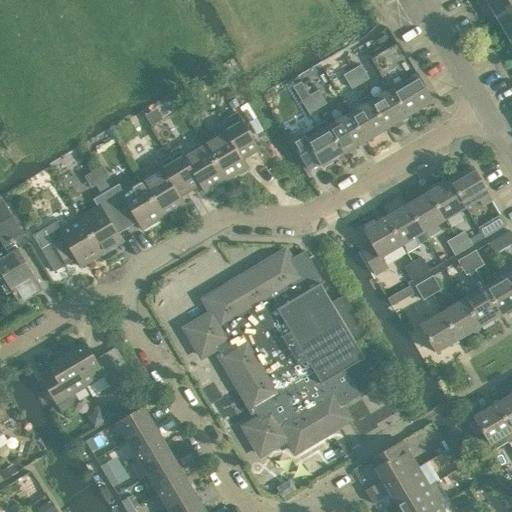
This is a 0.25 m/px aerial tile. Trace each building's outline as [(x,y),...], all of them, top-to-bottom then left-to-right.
[(511,0),(484,0),(495,18),(511,7),(511,0)] [(509,42),(511,40),(511,7),(495,18),(509,42)] [(390,89),(406,116),(430,102),(396,43),(372,58),(387,85),(390,89)] [(352,71),(359,83),(367,79),(360,66),(352,71)] [(359,83),(352,71),(342,76),(349,89),(359,83)] [(300,81),(292,86),(300,100),(307,95),(308,95),(300,81)] [(385,128),(406,116),(390,89),(387,85),(379,90),(381,94),(369,101),(385,128)] [(308,95),(316,108),(324,104),(317,90),(308,95)] [(316,108),(308,95),(298,101),(306,114),(316,108)] [(348,113),(364,141),(385,128),(369,101),(367,96),(358,101),(361,106),(348,113)] [(150,112),(145,115),(151,126),(156,123),(150,112)] [(203,143),(225,179),(245,168),(241,160),(258,150),(237,113),(216,125),(221,132),(203,143)] [(326,126),(342,153),(364,141),(348,113),(326,126)] [(289,140),(307,170),(318,163),(320,166),(342,153),(326,126),(323,120),(289,140)] [(168,154),(189,190),(198,184),(203,192),(225,179),(203,143),(184,154),(180,147),(168,154)] [(189,190),(168,154),(154,162),(158,169),(140,180),(162,217),(183,204),(178,196),(189,190)] [(449,179),(465,207),(477,200),(480,206),(490,200),(470,167),(449,179)] [(465,207),(449,179),(428,192),(444,219),(465,207)] [(105,191),(127,228),(136,222),(140,230),(162,217),(140,180),(122,191),(118,184),(105,191)] [(127,228),(105,191),(92,199),(96,206),(78,217),(100,254),(121,242),(116,234),(127,228)] [(406,204),(423,232),(444,219),(428,192),(406,204)] [(0,240),(4,247),(0,249),(0,272),(18,302),(42,288),(13,241),(23,234),(1,198),(0,198),(0,240)] [(423,232),(406,204),(385,217),(402,245),(415,237),(420,245),(427,240),(423,232)] [(483,237),(504,225),(499,215),(477,228),(483,237)] [(100,254),(78,217),(60,228),(55,220),(31,235),(53,271),(74,259),(79,267),(100,254)] [(402,245),(385,217),(362,231),(371,247),(361,253),(373,275),(385,269),(378,258),(402,245)] [(492,254),(511,241),(511,237),(508,231),(486,244),(492,254)] [(454,236),(462,250),(470,245),(462,232),(454,236)] [(462,250),(454,236),(444,242),(452,256),(462,250)] [(183,329),(199,356),(217,346),(222,354),(217,356),(250,411),(254,408),(259,416),(241,427),(258,455),(284,439),(292,452),(338,425),(330,412),(357,396),(342,371),(362,359),(350,340),(363,332),(341,295),(328,303),(318,285),(321,283),(302,251),(288,259),(283,251),(256,267),(202,299),(210,313),(183,329)] [(465,256),(473,269),(481,265),(473,251),(465,256)] [(465,256),(455,261),(463,276),(468,273),(478,290),(462,300),(478,328),(500,315),(484,287),(473,269),(465,256)] [(411,261),(419,275),(426,270),(419,257),(411,261)] [(419,275),(411,261),(401,268),(409,281),(419,275)] [(500,315),(511,307),(511,286),(505,275),(503,271),(493,277),(495,280),(484,287),(500,315)] [(422,280),(430,294),(437,290),(429,276),(422,280)] [(163,278),(156,282),(160,288),(167,284),(163,278)] [(430,294),(422,280),(412,286),(420,300),(430,294)] [(407,287),(386,299),(391,305),(411,293),(407,287)] [(441,312),(457,340),(478,328),(462,300),(441,312)] [(457,340),(441,312),(418,325),(434,353),(457,340)] [(65,353),(84,385),(102,375),(107,384),(119,377),(104,352),(93,358),(84,342),(65,353)] [(84,385),(65,353),(46,365),(50,373),(40,379),(45,388),(45,392),(49,398),(52,400),(59,412),(71,405),(68,401),(72,399),(72,395),(71,393),(84,385)] [(511,393),(493,405),(511,438),(511,437),(511,434),(510,431),(511,430),(511,393)] [(0,433),(3,431),(0,425),(0,423),(9,418),(0,402),(0,433)] [(511,438),(493,405),(472,417),(474,419),(467,423),(475,436),(481,432),(488,444),(489,444),(492,449),(511,438)] [(118,413),(114,407),(107,406),(101,409),(108,419),(118,413)] [(125,440),(152,424),(141,406),(114,422),(125,440)] [(98,409),(86,416),(93,428),(106,421),(98,409)] [(136,458),(162,443),(152,424),(125,440),(136,458)] [(91,452),(97,448),(90,437),(85,440),(91,452)] [(366,498),(416,470),(399,441),(369,458),(374,467),(371,468),(379,481),(362,491),(366,498)] [(162,443),(136,458),(146,476),(173,461),(162,443)] [(440,443),(435,447),(433,452),(436,458),(445,452),(440,443)] [(157,495),(184,479),(173,461),(146,476),(157,495)] [(101,466),(107,477),(113,473),(107,463),(101,466)] [(1,473),(5,480),(17,472),(13,465),(1,473)] [(393,506),(426,487),(416,470),(366,498),(369,504),(386,494),(393,506)] [(114,475),(113,473),(107,477),(113,487),(119,483),(114,475)] [(184,479),(157,495),(167,511),(193,495),(184,479)] [(278,487),(276,488),(282,498),(295,490),(289,480),(278,487)] [(426,511),(437,506),(447,500),(436,481),(426,487),(393,506),(397,511),(426,511)] [(101,490),(100,491),(106,501),(107,500),(112,497),(106,487),(101,490)] [(167,511),(202,511),(203,511),(193,495),(167,511)] [(121,501),(127,511),(133,508),(127,498),(121,501)] [(50,501),(40,507),(43,511),(54,511),(56,511),(50,501)]
